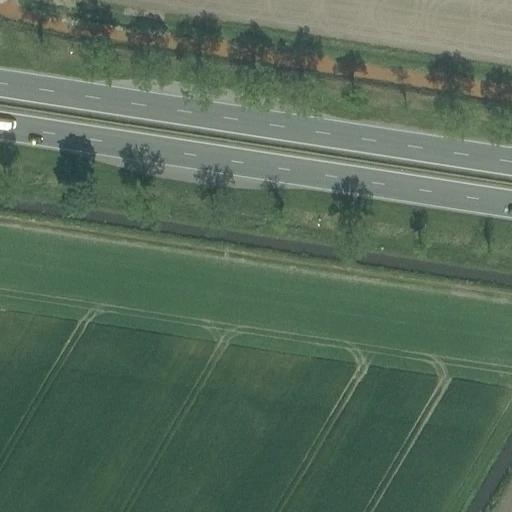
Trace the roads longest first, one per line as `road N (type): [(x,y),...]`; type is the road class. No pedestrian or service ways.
road 1 (trunk): [(511,162),(0,81)]
road 2 (trunk): [(0,125),(511,203)]
